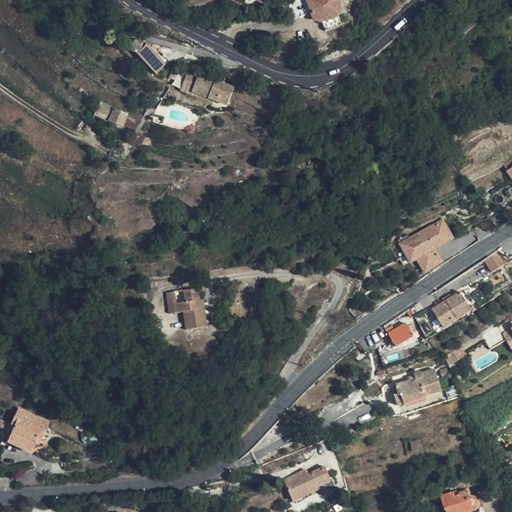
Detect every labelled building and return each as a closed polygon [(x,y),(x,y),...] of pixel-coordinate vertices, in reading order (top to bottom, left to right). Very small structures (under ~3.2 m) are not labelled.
[(339,0),(306,0),(312,14),(312,15),(313,17),(314,19),(316,20),(317,20),(319,21),(321,21),(322,21),(323,21),(326,21),(333,18),(336,16),(338,15),(339,15),(340,13),(341,12),(341,11),(341,9),(339,0)] [(342,25),(338,15),(336,16),(333,18),(326,21),(323,21),(322,21),(325,31),(342,25)] [(163,66),(168,61),(177,51),(161,47),(146,42),(135,38),(129,45),(138,54),(140,53),(151,62),(153,58),(163,66)] [(177,51),(168,61),(184,59),(186,53),(177,51)] [(197,77),(188,73),(181,90),(192,95),(194,91),(192,91),(197,77)] [(173,85),(180,88),(184,79),(177,76),(173,85)] [(215,84),(197,77),(192,91),(194,91),(196,92),(227,105),(234,87),(216,81),(215,84)] [(128,114),(114,108),(108,120),(122,126),(123,123),(128,114)] [(140,120),(128,114),(123,123),(134,130),(140,120)] [(144,137),(137,135),(132,142),(141,147),(142,143),(144,137)] [(443,261),(436,249),(417,259),(425,273),(443,261)] [(490,273),(504,264),(496,251),(482,259),(490,273)] [(337,263),(333,252),(324,255),(328,266),(337,263)] [(197,300),(196,289),(184,290),(185,302),(176,303),(175,292),(167,293),(170,314),(184,312),(186,312),(187,316),(185,317),(186,330),(207,327),(205,308),(201,309),(200,300),(197,300)] [(445,301),(432,308),(443,326),(471,309),(461,292),(452,297),(445,301)] [(408,326),(406,323),(388,333),(396,346),(413,336),(412,333),(416,331),(412,324),(408,326)] [(511,331),(510,329),(500,335),(511,353),(511,352),(511,331)] [(473,364),(470,366),(476,375),(479,374),(473,364)] [(470,366),(462,370),(468,380),(476,375),(470,366)] [(441,390),(435,368),(421,372),(420,372),(419,371),(418,371),(417,372),(416,372),(416,373),(415,373),(415,374),(415,375),(416,380),(411,382),(410,380),(392,386),(399,405),(420,398),(420,400),(426,398),(425,395),(441,390)] [(448,371),(447,368),(440,370),(444,378),(451,376),(449,371),(448,371)] [(49,423),(20,409),(12,425),(16,426),(12,436),(34,446),(35,444),(38,437),(42,438),(49,423)] [(34,446),(12,436),(9,442),(31,452),(34,446)] [(330,480),(325,467),(303,477),(301,472),(284,481),(293,501),(321,489),(319,485),(330,480)] [(470,497),(468,491),(457,494),(456,492),(440,496),(444,509),(446,508),(447,511),(464,511),(473,509),(474,509),(477,507),(477,506),(478,504),(477,501),(476,499),(474,498),(472,498),(470,498),(470,497)]
